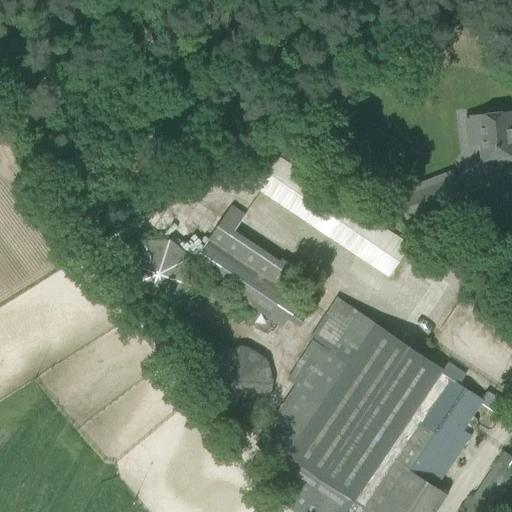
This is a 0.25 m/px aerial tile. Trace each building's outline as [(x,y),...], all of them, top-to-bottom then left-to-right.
[(479,115),(481,133),(477,133),(481,164),(511,160),(511,118),(511,112),(479,115)] [(254,185),(388,277),(408,246),(273,156),(254,185)] [(395,193),(406,220),(461,200),(449,172),(395,193)] [(492,193),(473,195),(475,208),(484,207),(494,206),(493,204),(492,193)] [(285,293),(203,236),(187,260),(268,317),(285,293)] [(124,270),(124,274),(124,277),(125,281),(126,284),(127,287),(129,291),(131,293),(133,296),(135,299),(138,301),(141,303),(145,304),(148,305),(151,306),(155,306),(158,306),(162,306),(165,305),(169,304),(172,303),(175,301),(178,299),(181,296),(183,293),(185,290),(186,287),(188,284),(189,281),(189,277),(190,274),(189,270),(189,267),(188,263),(186,260),(185,257),(183,254),(181,251),(178,249),(175,246),(172,245),(169,243),(165,242),(162,241),(158,241),(155,241),(151,241),(148,242),(145,243),(141,245),(138,246),(135,249),(133,251),(131,254),(129,257),(127,260),(126,263),(125,267),(124,270)] [(257,443),(274,474),(287,484),(279,498),(289,510),(292,511),(429,511),(442,493),(426,483),(480,403),(502,418),(509,407),(486,392),(480,400),(448,378),(421,417),(414,413),(442,370),(337,299),(310,340),(320,347),(257,443)] [(214,401),(216,403),(218,405),(220,407),(222,408),(225,409),(227,410),(230,411),(233,412),(236,412),(238,412),(241,412),(244,412),(247,411),(249,410),(252,409),(254,408),(257,407),(259,405),(261,403),(263,401),(265,399),(266,396),(267,394),(268,391),(269,389),(270,386),(270,383),(270,380),(270,378),(270,375),(269,372),(269,369),(267,367),(266,364),(265,362),(263,360),(261,358),(259,356),(257,354),(254,353),(252,351),(249,350),(247,349),(244,349),(241,348),(238,348),(236,348),(233,349),(230,349),(227,350),(225,351),(222,353),(220,354),(218,356),(216,358),(214,360),(212,362),(211,364),(209,367),(208,369),(207,372),(207,375),(207,378),(206,380),(207,383),(207,386),(207,389),(208,391),(209,394),(211,396),(212,399),(214,401)] [(469,511),(467,510),(468,509),(467,508),(465,510),(467,511),(489,511),(511,478),(511,459),(503,453),(491,471),(496,475),(471,511),(469,511)]
